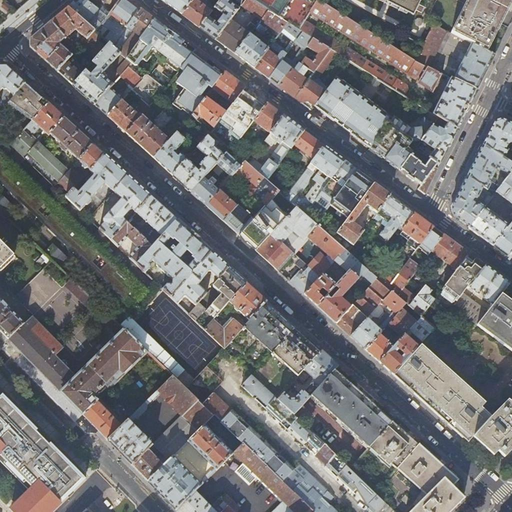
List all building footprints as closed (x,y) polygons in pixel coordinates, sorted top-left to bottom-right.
[(74,0),(74,1),(68,7),(94,30),(103,20),(104,20),(107,17),(86,0),(74,0)] [(132,2),(128,0),(119,0),(107,17),(104,20),(103,20),(94,30),(95,31),(101,37),(110,44),(112,46),(115,42),(141,9),(132,2)] [(162,0),(169,5),(182,14),(192,0),(162,0)] [(211,12),(195,0),(192,0),(182,14),(190,21),(199,27),(207,17),(211,12)] [(220,0),(215,6),(214,8),(223,15),(217,24),(207,17),(199,27),(208,34),(216,40),(230,20),(239,9),(226,0),(220,0)] [(261,20),(268,11),(250,0),(245,0),(241,6),(260,17),(256,22),(254,21),(250,27),(253,30),(261,20)] [(250,0),(268,11),(288,23),(299,30),(305,20),(310,12),(317,0),(250,0)] [(417,79),(420,81),(419,83),(433,92),(442,74),(428,68),(415,61),(318,0),(317,0),(310,12),(417,80),(417,79)] [(384,0),(414,15),(421,0),(384,0)] [(511,2),(511,0),(467,0),(451,34),(471,44),(487,52),(504,20),(511,2)] [(61,13),(51,21),(66,38),(69,40),(71,38),(69,36),(76,30),(85,38),(78,45),(80,47),(81,46),(95,31),(94,30),(68,7),(61,13)] [(147,14),(141,9),(115,42),(118,44),(114,48),(121,54),(126,58),(155,20),(147,14)] [(288,23),(268,11),(261,20),(280,34),(281,32),(288,23)] [(155,20),(126,58),(136,66),(142,59),(153,46),(181,67),(192,53),(183,46),(181,45),(184,41),(168,30),(155,20)] [(250,35),(230,20),(216,40),(225,47),(235,54),(250,35)] [(305,20),(299,30),(303,32),(314,39),(330,50),(335,53),(404,96),(408,89),(407,86),(305,20)] [(66,38),(51,21),(30,39),(30,47),(42,58),(58,72),(71,57),(80,47),(78,45),(76,44),(71,50),(72,51),(70,53),(59,44),(61,42),(68,48),(74,43),(69,40),(66,38)] [(269,48),(255,68),(261,73),(268,79),(286,56),(295,43),(303,32),(299,30),(288,23),(281,32),(292,40),(286,50),(274,41),(269,48)] [(415,61),(428,68),(447,32),(433,25),(415,61)] [(95,31),(81,46),(96,60),(106,48),(98,41),(101,37),(95,31)] [(286,56),(268,79),(274,83),(279,86),(292,69),(308,47),(314,39),(303,32),(295,43),(302,48),(292,61),(286,56)] [(269,48),(250,34),(250,35),(235,54),(244,61),(255,68),(269,48)] [(295,99),(330,50),(314,39),(308,47),(318,55),(312,63),(306,58),(296,72),(292,69),(279,86),(286,91),(295,99)] [(114,48),(112,46),(110,44),(106,48),(96,60),(91,65),(96,70),(92,74),(87,70),(73,85),(83,95),(95,105),(110,88),(113,85),(102,75),(121,54),(114,48)] [(494,55),(487,52),(471,44),(466,55),(462,53),(458,61),(462,62),(453,80),(477,90),(485,73),(494,55)] [(153,46),(142,59),(146,62),(152,53),(178,72),(181,67),(153,46)] [(302,104),(312,111),(314,107),(327,89),(324,87),(317,78),(325,67),(325,66),(329,61),(330,61),(335,53),(330,50),(295,99),(302,104)] [(178,72),(175,76),(179,79),(186,85),(184,88),(172,104),(181,111),(183,108),(189,113),(188,114),(191,117),(192,115),(204,99),(201,97),(208,87),(212,90),(222,76),(208,65),(192,53),(181,67),(178,72)] [(77,62),(71,57),(58,72),(65,79),(73,85),(87,70),(91,65),(83,58),(77,62)] [(0,92),(3,89),(4,90),(5,90),(6,90),(14,96),(25,83),(26,83),(13,72),(7,66),(0,65),(0,92)] [(124,73),(120,77),(129,85),(133,88),(141,79),(128,67),(124,73)] [(117,80),(120,77),(124,73),(118,68),(111,76),(117,80)] [(233,78),(225,72),(222,76),(212,90),(205,98),(212,103),(218,94),(232,104),(242,91),(245,87),(233,78)] [(133,88),(131,91),(140,99),(149,107),(154,101),(165,88),(163,86),(162,87),(146,74),(141,79),(133,88)] [(327,89),(314,107),(327,117),(333,121),(334,120),(352,132),(351,134),(364,144),(370,149),(391,120),(384,115),(385,114),(380,110),(379,112),(372,106),(373,105),(353,90),(352,91),(345,86),(346,85),(341,81),(341,82),(335,78),(327,89)] [(472,100),(477,90),(453,80),(451,78),(435,108),(433,112),(410,95),(407,99),(429,112),(439,118),(443,121),(448,124),(457,129),(460,123),(461,122),(472,100)] [(186,85),(179,79),(176,82),(184,88),(186,85)] [(26,84),(25,83),(14,96),(8,103),(32,121),(49,104),(40,96),(40,97),(37,94),(26,84)] [(131,91),(133,88),(129,85),(124,91),(122,89),(117,94),(123,99),(131,91)] [(117,94),(110,88),(95,105),(100,110),(107,117),(122,100),(123,99),(117,94)] [(3,89),(0,92),(0,96),(2,98),(0,101),(0,111),(8,103),(14,96),(6,90),(5,90),(4,90),(3,89)] [(211,132),(211,133),(231,151),(254,121),(264,107),(258,103),(249,95),(242,91),(232,104),(225,113),(214,129),(211,132)] [(225,113),(212,103),(205,98),(204,99),(192,115),(197,120),(198,119),(199,117),(214,129),(225,113)] [(128,107),(122,100),(107,117),(116,125),(126,133),(149,107),(140,99),(138,102),(139,102),(137,104),(134,101),(128,107)] [(160,107),(154,101),(149,107),(126,133),(139,145),(154,158),(170,141),(159,131),(167,123),(170,123),(174,119),(161,108),(158,112),(158,115),(154,120),(155,121),(152,125),(148,121),(160,107)] [(275,108),(267,103),(264,107),(254,121),(260,125),(258,128),(262,132),(264,129),(271,133),(284,115),(275,108)] [(56,110),(49,104),(32,121),(36,125),(49,137),(51,135),(50,134),(64,118),(56,110)] [(370,149),(367,152),(383,164),(397,174),(400,170),(411,155),(422,141),(431,129),(433,126),(436,122),(439,118),(429,112),(422,122),(418,127),(418,129),(410,130),(394,117),(391,120),(370,149)] [(293,122),(284,115),(271,133),(277,138),(279,140),(277,142),(280,144),(282,141),(291,148),(294,144),(304,131),(293,122)] [(50,134),(51,135),(56,140),(54,142),(65,153),(68,150),(79,161),(94,144),(78,130),(64,118),(50,134)] [(489,132),(482,145),(504,159),(509,150),(506,149),(508,144),(511,143),(511,123),(501,119),(494,121),(489,132)] [(448,148),(457,129),(448,124),(443,132),(433,126),(431,129),(422,141),(435,151),(429,159),(430,159),(439,165),(448,148)] [(26,135),(32,128),(29,125),(23,132),(26,135)] [(211,133),(211,132),(207,128),(197,140),(201,144),(208,136),(211,133)] [(313,137),(304,131),(294,144),(314,159),(324,145),(313,137)] [(26,135),(23,132),(11,144),(17,150),(25,157),(38,142),(32,136),(30,138),(26,135)] [(174,135),(172,138),(170,141),(154,158),(163,167),(172,175),(187,159),(181,154),(179,155),(175,152),(186,140),(177,132),(174,135)] [(271,146),(277,138),(271,133),(265,141),(271,146)] [(208,136),(201,144),(197,148),(207,156),(200,164),(200,165),(200,167),(199,169),(187,159),(172,175),(182,184),(191,192),(208,173),(217,163),(224,155),(214,146),(215,142),(208,136)] [(268,152),(271,146),(265,141),(260,147),(268,152)] [(280,144),(278,147),(287,154),(291,148),(282,141),(280,144)] [(38,142),(25,157),(26,159),(44,176),(54,185),(55,187),(59,183),(69,172),(38,142)] [(98,148),(94,144),(79,161),(76,163),(74,166),(77,169),(78,168),(82,168),(84,170),(87,169),(90,171),(105,154),(98,148)] [(333,152),(324,145),(314,159),(311,163),(319,170),(331,179),(345,160),(333,152)] [(508,162),(504,159),(482,145),(474,161),(467,177),(483,187),(488,190),(490,186),(493,187),(496,183),(491,181),(495,173),(496,173),(498,169),(510,176),(511,172),(511,164),(511,163),(508,162)] [(278,166),(287,154),(278,147),(272,155),(279,160),(276,164),(278,166)] [(25,157),(17,150),(7,160),(0,153),(0,174),(134,302),(144,291),(130,276),(139,267),(136,264),(130,258),(120,268),(99,247),(109,238),(99,229),(90,239),(71,221),(81,211),(80,211),(72,202),(62,212),(44,195),(54,185),(44,176),(35,186),(17,169),(26,159),(25,157)] [(224,155),(217,163),(232,176),(242,165),(241,165),(227,152),(224,155)] [(114,163),(105,154),(90,171),(89,171),(93,175),(93,176),(78,193),(73,189),(69,193),(66,197),(72,202),(80,211),(85,205),(87,206),(91,201),(91,199),(104,185),(113,192),(128,175),(114,163)] [(413,156),(411,155),(400,170),(403,172),(416,181),(422,184),(435,168),(436,168),(439,165),(430,159),(424,167),(421,164),(412,157),(413,156)] [(252,158),(248,164),(252,168),(256,162),(252,158)] [(271,175),(278,166),(276,164),(269,159),(259,173),(267,180),(271,175)] [(74,166),(76,163),(72,160),(67,165),(71,169),(74,166)] [(350,165),(345,160),(331,179),(305,214),(316,223),(331,203),(357,169),(350,165)] [(245,162),(241,165),(242,165),(232,176),(231,177),(237,181),(242,175),(252,184),(247,189),(253,194),(258,189),(266,196),(261,202),(266,206),(279,191),(274,186),(267,180),(259,173),(252,168),(248,164),(245,162)] [(308,167),(285,197),(293,203),(305,187),(310,178),(314,171),(308,167)] [(437,169),(436,168),(435,168),(422,184),(418,190),(421,192),(424,195),(429,185),(437,169)] [(71,169),(69,172),(59,183),(62,186),(60,188),(64,192),(65,190),(69,193),(73,189),(82,180),(71,169)] [(357,169),(331,203),(349,217),(375,183),(366,176),(357,169)] [(305,214),(331,179),(319,170),(312,179),(316,182),(297,207),(305,214)] [(511,172),(510,176),(506,180),(500,188),(496,193),(511,204),(511,215),(510,218),(511,219),(511,172)] [(216,181),(208,173),(191,192),(199,199),(206,205),(219,191),(213,185),(216,181)] [(136,183),(128,175),(113,192),(121,200),(102,220),(102,222),(104,224),(99,229),(109,238),(111,240),(126,223),(123,220),(123,218),(131,209),(132,209),(136,212),(151,196),(136,183)] [(278,181),(271,175),(267,180),(274,186),(278,181)] [(477,200),(479,197),(483,199),(486,194),(481,192),(483,187),(467,177),(458,194),(451,208),(453,216),(461,222),(469,228),(485,207),(492,198),(488,195),(483,204),(481,205),(479,204),(476,204),(475,205),(474,203),(475,201),(477,200)] [(500,188),(506,180),(503,177),(501,178),(498,181),(498,184),(497,186),(500,188)] [(383,189),(375,183),(349,217),(333,238),(345,249),(348,251),(349,250),(337,239),(340,234),(354,244),(365,229),(355,222),(367,205),(375,211),(373,213),(376,215),(376,214),(391,195),(383,189)] [(219,191),(206,205),(214,213),(230,227),(239,235),(253,220),(250,218),(252,216),(248,213),(247,214),(233,202),(223,194),(227,189),(227,188),(224,186),(219,191)] [(227,189),(223,194),(233,202),(237,197),(227,189)] [(285,197),(279,191),(266,206),(253,220),(239,235),(247,242),(256,251),(297,207),(293,203),(285,197)] [(0,192),(0,210),(4,215),(13,205),(0,192)] [(402,203),(391,195),(376,214),(380,217),(380,216),(388,222),(384,227),(385,227),(380,235),(387,241),(397,229),(400,231),(401,230),(415,212),(402,203)] [(162,206),(151,196),(136,212),(143,219),(139,223),(138,222),(137,223),(142,227),(146,222),(162,236),(177,220),(162,206)] [(297,207),(256,251),(268,262),(279,271),(310,238),(320,227),(316,223),(305,214),(297,207)] [(509,226),(485,207),(469,228),(480,236),(493,246),(509,226)] [(423,219),(415,212),(401,230),(402,232),(403,231),(421,245),(431,231),(434,227),(423,219)] [(195,236),(177,220),(162,236),(152,246),(136,264),(139,267),(145,272),(150,267),(149,264),(148,263),(152,260),(156,263),(155,264),(168,276),(168,275),(172,279),(172,283),(170,284),(169,283),(166,284),(162,288),(171,297),(192,274),(212,251),(195,236)] [(511,222),(509,226),(493,246),(500,251),(508,257),(511,253),(511,252),(511,222)] [(134,229),(126,223),(111,240),(118,247),(127,237),(138,248),(129,257),(130,258),(136,264),(152,246),(146,240),(134,229)] [(320,227),(310,238),(329,255),(325,259),(321,257),(319,257),(311,266),(311,268),(305,274),(300,270),(290,281),(291,283),(304,294),(324,273),(334,261),(345,249),(333,238),(320,227)] [(434,233),(431,231),(421,245),(418,248),(428,255),(431,252),(441,238),(434,233)] [(444,234),(441,238),(431,252),(451,266),(443,276),(444,277),(439,283),(444,287),(470,253),(456,244),(444,234)] [(0,268),(13,254),(0,240),(0,268)] [(52,243),(43,252),(58,267),(67,258),(52,243)] [(359,261),(348,251),(345,249),(334,261),(347,273),(349,271),(359,261)] [(219,258),(212,251),(192,274),(200,282),(209,272),(210,272),(219,279),(229,267),(219,258)] [(444,287),(441,290),(456,302),(463,293),(468,287),(473,281),(486,265),(478,259),(470,253),(444,287)] [(399,274),(395,278),(388,287),(393,291),(398,296),(407,283),(409,282),(410,280),(420,266),(410,259),(400,272),(399,274)] [(359,261),(349,271),(359,279),(362,276),(371,284),(377,278),(371,272),(359,261)] [(378,263),(371,272),(377,278),(388,287),(395,278),(378,263)] [(497,274),(486,265),(473,281),(468,287),(478,295),(482,290),(483,291),(483,292),(484,292),(482,295),(483,296),(482,298),(491,306),(501,294),(506,287),(510,283),(497,274)] [(239,275),(229,267),(219,279),(213,285),(222,294),(210,307),(218,315),(229,302),(247,283),(239,275)] [(349,271),(347,273),(340,281),(338,283),(337,284),(335,287),(339,290),(331,299),(327,295),(317,306),(326,314),(336,323),(351,307),(344,301),(341,298),(359,279),(349,271)] [(327,295),(335,287),(337,284),(324,273),(304,294),(310,300),(317,306),(327,295)] [(198,285),(200,282),(192,274),(171,297),(177,304),(184,297),(186,297),(195,305),(198,302),(206,293),(198,285)] [(377,278),(371,284),(359,298),(351,307),(336,323),(344,330),(351,336),(383,301),(393,291),(388,287),(377,278)] [(256,291),(247,283),(229,302),(250,320),(266,303),(267,301),(266,300),(256,291)] [(411,286),(407,283),(398,296),(407,304),(410,306),(416,298),(407,291),(411,286)] [(421,291),(416,298),(410,306),(414,309),(417,305),(425,312),(433,301),(434,300),(434,299),(429,295),(432,291),(426,285),(422,290),(421,291)] [(352,291),(344,301),(351,307),(359,298),(352,291)] [(407,304),(398,296),(393,291),(383,301),(386,303),(394,311),(398,314),(407,304)] [(106,325),(112,318),(85,292),(79,299),(106,325)] [(477,324),(487,311),(463,293),(456,302),(453,306),(477,324)] [(511,301),(501,294),(491,306),(487,311),(477,324),(476,325),(511,352),(511,301)] [(0,330),(8,339),(25,323),(4,302),(0,297),(0,330)] [(386,303),(383,301),(351,336),(358,343),(366,350),(379,335),(388,325),(398,314),(394,311),(378,330),(369,322),(373,317),(376,316),(382,310),(382,307),(386,303)] [(206,309),(198,302),(195,305),(188,313),(195,321),(206,309)] [(280,316),(266,303),(250,320),(245,325),(230,342),(258,368),(295,329),(280,316)] [(414,309),(410,306),(407,304),(398,314),(388,325),(402,338),(404,335),(409,330),(421,316),(414,309)] [(129,315),(119,325),(124,330),(140,345),(153,358),(163,347),(129,315)] [(220,317),(218,315),(204,329),(224,348),(230,342),(245,325),(237,318),(236,321),(231,317),(221,328),(215,322),(220,317)] [(25,323),(8,339),(62,394),(72,404),(83,415),(98,400),(92,394),(112,375),(117,380),(140,358),(134,352),(140,345),(124,330),(76,378),(54,356),(62,348),(31,316),(25,323)] [(426,320),(421,316),(409,330),(422,342),(425,340),(435,328),(428,322),(426,320)] [(304,338),(295,329),(258,368),(252,375),(278,400),(284,392),(304,370),(320,352),(304,338)] [(388,343),(379,335),(366,350),(372,356),(379,362),(393,347),(391,345),(392,344),(391,342),(389,342),(388,343)] [(418,347),(404,335),(402,338),(393,347),(379,362),(386,368),(393,375),(418,347)] [(421,344),(418,347),(393,375),(407,387),(432,409),(448,425),(464,439),(468,443),(473,437),(492,417),(482,408),(486,403),(436,358),(421,344)] [(322,351),(320,352),(304,370),(313,378),(313,381),(304,391),(303,390),(302,390),(301,391),(294,398),(291,398),(284,392),(278,400),(294,415),(311,396),(335,369),(338,365),(330,358),(322,351)] [(383,413),(335,369),(311,396),(369,448),(392,422),(383,413)] [(395,511),(294,415),(278,400),(252,375),(241,387),(244,389),(245,388),(249,393),(266,409),(265,409),(269,413),(269,412),(280,422),(310,451),(330,470),(348,487),(363,503),(366,506),(372,511),(395,511)] [(183,416),(198,401),(172,376),(146,402),(149,405),(161,394),(183,416)] [(238,403),(220,385),(213,391),(221,399),(232,409),(233,409),(237,404),(238,403)] [(0,460),(29,490),(10,509),(13,511),(51,511),(86,478),(50,442),(49,444),(36,431),(38,430),(2,394),(0,395),(0,460)] [(99,398),(98,400),(83,415),(93,425),(108,440),(124,424),(99,398)] [(496,412),(492,417),(473,437),(494,456),(498,451),(505,457),(511,450),(511,449),(511,401),(510,400),(510,401),(508,399),(496,412)] [(203,406),(198,401),(183,416),(198,432),(205,425),(214,416),(203,406)] [(144,404),(128,419),(131,422),(137,417),(138,418),(148,408),(144,404)] [(295,469),(233,409),(232,409),(220,422),(243,444),(283,482),(295,469)] [(198,432),(183,416),(153,445),(156,448),(163,455),(169,461),(174,456),(188,442),(198,432)] [(131,422),(128,419),(124,424),(108,440),(120,453),(133,466),(149,450),(153,445),(131,422)] [(418,445),(392,422),(369,448),(390,466),(392,464),(397,469),(397,468),(418,445)] [(234,453),(205,425),(198,432),(188,442),(214,469),(211,472),(211,471),(202,479),(203,480),(200,483),(174,456),(169,461),(164,466),(169,471),(164,477),(158,471),(148,481),(161,494),(176,510),(195,491),(233,454),(234,453)] [(350,437),(344,444),(350,449),(356,443),(350,437)] [(310,511),(312,510),(311,509),(283,482),(243,444),(234,453),(233,454),(244,464),(235,473),(249,486),(257,477),(277,497),(279,495),(285,501),(274,511),(235,511),(240,508),(227,495),(222,499),(220,497),(213,503),(211,501),(208,504),(195,491),(176,510),(178,511),(310,511)] [(457,480),(418,445),(397,468),(428,495),(411,511),(449,511),(463,498),(451,486),(457,480)] [(151,452),(149,450),(133,466),(139,472),(148,481),(158,471),(164,466),(159,460),(151,452)] [(163,455),(159,460),(164,466),(169,461),(163,455)] [(295,469),(283,482),(311,509),(327,491),(321,485),(299,464),(295,469)] [(332,496),(327,491),(311,509),(312,510),(314,511),(337,511),(328,503),(333,497),(332,496)]
